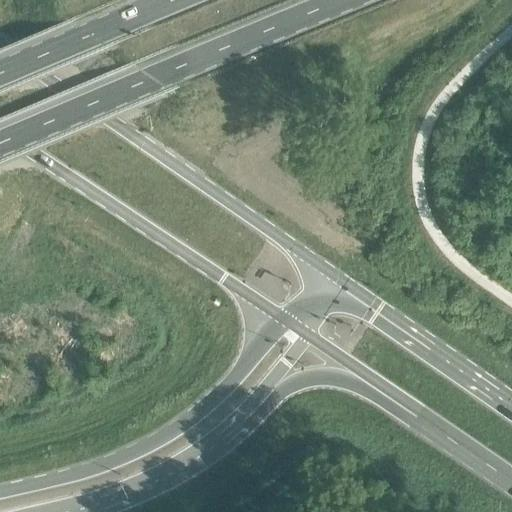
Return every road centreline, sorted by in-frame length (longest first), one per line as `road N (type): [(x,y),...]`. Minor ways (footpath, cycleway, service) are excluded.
road 1 (trunk): [(330,278),(0,45)]
road 2 (trunk): [(0,144),(347,0)]
road 3 (trunk): [(282,321),(230,383),(166,436),(106,464),(0,493)]
road 4 (trunk): [(0,137),(282,321)]
road 5 (trunk): [(68,511),(197,458),(267,390)]
road 6 (trunk): [(511,402),(330,278)]
road 7 (trunk): [(171,0),(0,72)]
road 8 (trunk): [(376,386),(511,481)]
